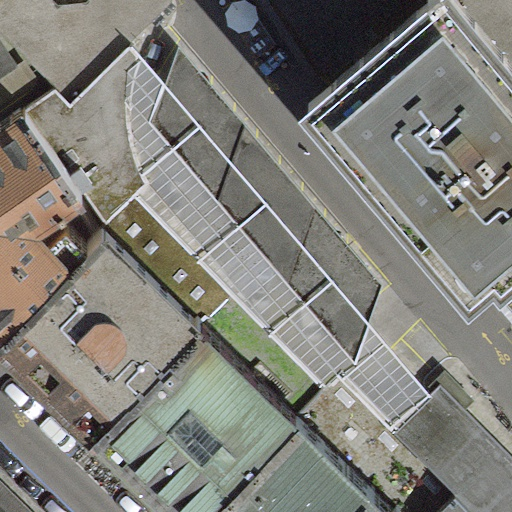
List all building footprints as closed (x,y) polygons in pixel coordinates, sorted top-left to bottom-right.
[(60,6),(54,0),(0,0),(0,26),(28,56),(57,86),(72,102),(132,43),(175,1),(174,0),(92,0),(90,3),(60,6)] [(269,0),(325,87),(427,0),(269,0)] [(485,274),(511,250),(511,48),(470,0),(427,0),(325,87),(485,274)] [(511,0),(470,0),(511,48),(511,0)] [(0,42),(0,75),(16,65),(0,42)] [(72,102),(57,86),(25,108),(82,188),(107,223),(136,196),(151,181),(135,145),(130,113),(134,84),(142,55),(132,43),(72,102)] [(388,287),(181,45),(167,84),(153,124),(358,365),(373,327),(388,287)] [(435,390),(373,327),(358,365),(153,124),(167,84),(142,55),(134,84),(130,113),(135,145),(151,181),(136,196),(231,293),(325,392),(340,378),(396,430),(435,390)] [(485,274),(325,87),(311,99),(471,287),(485,274)] [(82,188),(25,108),(0,125),(0,333),(1,335),(73,261),(48,237),(33,222),(82,188)] [(203,323),(231,293),(136,196),(107,223),(203,323)] [(69,220),(48,237),(73,261),(91,243),(69,220)] [(107,223),(91,243),(73,261),(1,335),(99,430),(203,323),(107,223)] [(511,305),(511,250),(485,274),(511,305)] [(300,416),(325,392),(231,293),(203,323),(300,416)] [(208,511),(300,416),(203,323),(99,430),(182,511),(208,511)] [(449,376),(435,390),(457,412),(471,399),(449,376)] [(325,392),(300,416),(396,511),(440,511),(457,494),(396,430),(340,378),(325,392)] [(396,430),(457,494),(475,511),(511,511),(511,467),(457,412),(435,390),(396,430)] [(396,511),(300,416),(208,511),(396,511)] [(475,511),(457,494),(440,511),(475,511)] [(0,511),(11,511),(0,501),(0,511)]
